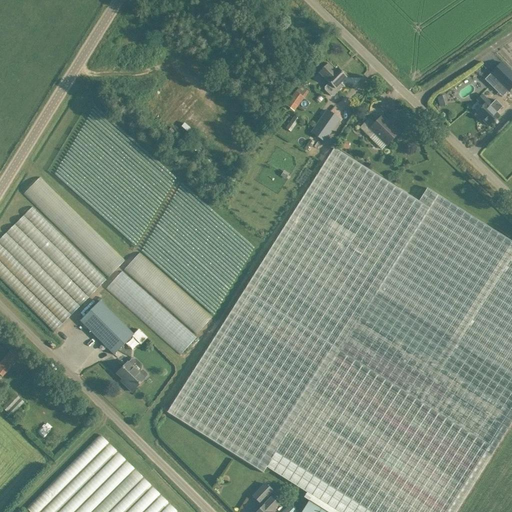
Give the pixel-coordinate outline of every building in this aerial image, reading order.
[(511,87),(511,71),(502,62),(490,74),(508,91),(511,87)] [(328,63),(318,73),(328,83),(325,87),(325,90),(331,96),(334,96),(344,86),(341,83),(346,77),(337,68),(335,70),(328,63)] [(303,98),(295,92),(289,100),(297,106),(303,98)] [(476,113),(489,126),(499,116),(496,114),(503,107),(496,100),(492,104),(482,95),(477,100),(483,106),(476,113)] [(327,111),(314,129),(315,130),(323,136),(327,138),(340,120),(327,111)] [(369,118),(359,128),(370,138),(374,133),(387,145),(399,133),(392,126),(393,125),(388,120),(387,121),(382,116),(375,123),(369,118)] [(319,141),(323,136),(315,130),(311,136),(319,141)] [(348,150),(350,142),(341,141),(340,148),(348,150)] [(511,241),(437,195),(427,188),(418,201),(334,148),(167,412),(263,473),(267,467),(306,492),(304,497),(309,500),(302,511),(455,511),(511,422),(511,241)] [(108,276),(125,260),(39,178),(24,194),(98,264),(96,265),(108,276)] [(33,206),(0,238),(0,277),(54,332),(106,280),(33,206)] [(196,335),(211,318),(138,254),(129,265),(140,267),(143,269),(142,278),(147,282),(153,283),(148,289),(145,288),(163,304),(178,305),(189,307),(198,315),(196,335)] [(100,301),(87,314),(80,321),(114,355),(134,335),(100,301)] [(0,356),(0,373),(3,376),(12,365),(13,365),(16,361),(20,364),(27,356),(22,351),(15,345),(5,358),(1,355),(0,356)] [(132,392),(137,387),(147,376),(147,373),(143,370),(141,369),(143,365),(136,358),(131,359),(128,362),(117,373),(126,383),(124,384),(132,392)] [(17,394),(3,407),(11,416),(25,403),(17,394)] [(181,511),(105,436),(28,509),(30,511),(181,511)] [(265,484),(253,496),(260,503),(261,502),(264,505),(257,511),(271,511),(278,504),(279,503),(273,496),(271,497),(269,494),(272,491),(265,484)]
